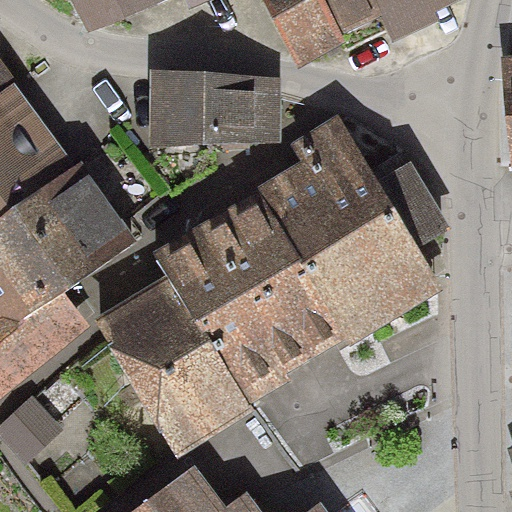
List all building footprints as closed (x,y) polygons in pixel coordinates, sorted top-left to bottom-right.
[(69,0),(84,36),(171,0),(69,0)] [(266,0),(294,69),(334,52),(328,37),(382,16),(387,29),(460,0),(459,0),(266,0)] [(0,94),(14,84),(19,81),(0,55),(0,94)] [(0,220),(75,165),(14,84),(0,94),(0,220)] [(276,88),(153,86),(152,151),(275,153),(276,88)] [(340,115),(291,142),(302,160),(256,187),(259,193),(344,340),(348,348),(444,294),(417,246),(450,227),(413,161),(377,181),(340,115)] [(16,320),(136,241),(80,161),(75,165),(0,220),(0,320),(10,313),(16,320)] [(259,193),(156,252),(168,275),(203,332),(205,330),(251,405),(291,381),(287,373),(344,340),(259,193)] [(203,332),(168,275),(95,319),(178,457),(254,411),(251,405),(205,330),(203,332)] [(55,301),(0,336),(0,399),(81,330),(55,301)] [(28,405),(0,431),(0,434),(29,466),(58,438),(28,405)] [(195,466),(130,511),(325,511),(319,503),(306,511),(263,511),(250,493),(227,509),(195,466)]
